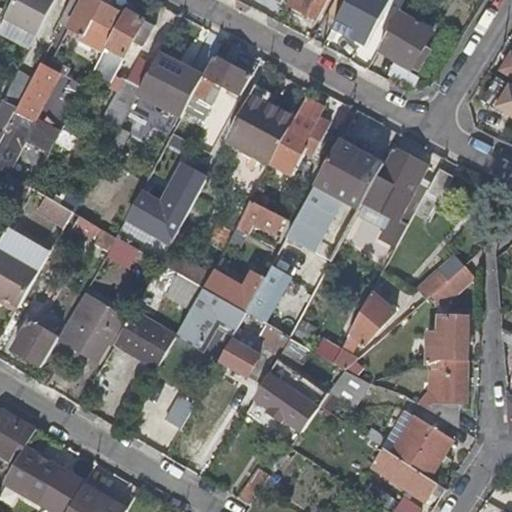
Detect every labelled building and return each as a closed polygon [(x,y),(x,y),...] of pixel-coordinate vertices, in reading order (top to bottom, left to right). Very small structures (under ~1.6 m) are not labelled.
[(46,30),(61,0),(21,0),(14,13),(46,30)] [(96,49),(104,53),(125,15),(97,0),(83,0),(72,22),(83,28),(80,36),(88,40),(85,45),(95,51),(96,49)] [(296,0),(294,6),(317,19),(327,0),(296,0)] [(373,7),(360,0),(348,0),(334,27),(367,45),(377,27),(365,20),(373,7)] [(156,25),(128,10),(125,15),(104,53),(97,66),(116,76),(136,37),(147,42),(156,25)] [(433,34),(399,14),(379,50),(413,68),(433,34)] [(69,50),(54,42),(21,103),(17,111),(33,119),(59,69),(69,50)] [(142,88),(140,93),(184,116),(187,110),(196,94),(203,80),(178,66),(180,62),(162,52),(142,88)] [(511,53),(511,54),(501,70),(511,77),(511,53)] [(252,76),(215,57),(206,75),(205,76),(216,82),(242,95),(252,76)] [(206,75),(180,62),(178,66),(203,80),(205,76),(206,75)] [(196,94),(207,99),(216,82),(205,76),(203,80),(196,94)] [(511,108),(511,84),(498,76),(484,99),(497,107),(501,101),(511,108)] [(105,119),(121,127),(140,93),(142,88),(125,79),(105,119)] [(228,140),(273,163),(286,138),(296,119),(267,104),(273,93),(257,85),(228,140)] [(198,115),(207,99),(196,94),(187,110),(198,115)] [(0,141),(4,134),(7,128),(17,111),(21,103),(10,98),(0,116),(0,141)] [(326,108),(307,99),(296,119),(286,138),(316,153),(328,132),(316,126),(326,108)] [(81,129),(68,121),(59,138),(72,145),(81,129)] [(21,143),(4,134),(0,141),(0,156),(11,162),(21,143)] [(386,165),(342,141),(268,279),(250,314),(254,316),(268,325),(272,327),(279,314),(272,310),(278,299),(279,300),(289,281),(279,275),(296,245),(333,264),(366,202),(386,165)] [(430,167),(395,148),(386,165),(366,202),(376,207),(388,183),(414,197),(430,167)] [(455,175),(441,168),(417,213),(431,220),(455,175)] [(146,250),(164,260),(169,251),(202,189),(183,179),(146,250)] [(45,215),(67,227),(76,213),(54,200),(45,215)] [(276,237),(286,217),(253,200),(236,230),(247,236),(253,225),(276,237)] [(93,239),(100,226),(81,216),(74,228),(93,239)] [(382,239),(398,248),(410,225),(394,216),(382,239)] [(3,238),(46,263),(53,251),(10,226),(8,230),(3,238)] [(96,244),(111,252),(119,238),(120,238),(104,229),(96,244)] [(242,247),(247,236),(236,230),(231,241),(242,247)] [(0,281),(27,297),(46,263),(3,238),(0,243),(0,281)] [(213,275),(169,251),(164,260),(162,263),(163,264),(193,281),(206,288),(213,275)] [(478,271),(470,261),(449,279),(433,294),(441,304),(478,271)] [(419,288),(428,298),(433,294),(449,279),(441,270),(419,288)] [(217,271),(207,289),(232,304),(250,314),(268,279),(255,272),(247,287),(217,271)] [(389,303),(374,293),(347,344),(355,348),(361,338),(370,343),(400,311),(408,298),(396,291),(389,303)] [(51,355),(72,368),(82,351),(99,361),(109,343),(114,345),(129,319),(86,295),(70,323),(51,355)] [(135,312),(117,350),(162,370),(179,332),(135,312)] [(279,314),(272,327),(287,335),(294,323),(279,314)] [(255,366),(271,375),(287,348),(262,334),(268,325),(254,316),(244,332),(255,338),(250,348),(234,340),(221,361),(249,377),(255,366)] [(446,358),(468,359),(470,317),(448,316),(447,332),(436,332),(436,362),(446,358)] [(14,351),(43,368),(51,355),(70,323),(60,317),(51,333),(32,321),(14,351)] [(294,323),(287,335),(292,339),(299,326),(294,323)] [(262,334),(287,348),(292,339),(287,335),(272,327),(268,325),(262,334)] [(360,358),(344,350),(336,364),(347,370),(360,358)] [(67,376),(72,368),(51,355),(43,368),(36,381),(47,387),(57,371),(67,376)] [(287,389),(318,410),(321,406),(332,392),(341,379),(308,357),(287,389)] [(428,406),(428,409),(458,428),(459,404),(467,404),(468,363),(468,359),(446,358),(445,362),(432,366),(432,374),(441,375),(441,390),(445,390),(445,407),(428,406)] [(255,366),(249,377),(264,386),(271,375),(255,366)] [(355,407),(371,383),(369,382),(347,370),(341,379),(332,392),(355,407)] [(166,420),(181,429),(195,406),(180,397),(166,420)] [(0,421),(0,455),(16,465),(27,446),(38,427),(7,409),(0,421)] [(417,416),(393,453),(414,466),(416,463),(432,474),(455,438),(417,416)] [(373,429),(368,437),(385,448),(387,449),(392,442),(373,429)] [(63,466),(27,446),(16,465),(7,480),(43,501),(63,466)] [(441,498),(448,488),(440,483),(414,466),(393,453),(387,449),(385,448),(374,466),(427,502),(433,493),(441,498)] [(259,469),(238,498),(251,506),(271,477),(259,469)] [(126,511),(128,511),(85,485),(78,497),(69,511),(126,511)] [(511,511),(511,499),(495,489),(487,501),(507,511),(511,511)]
